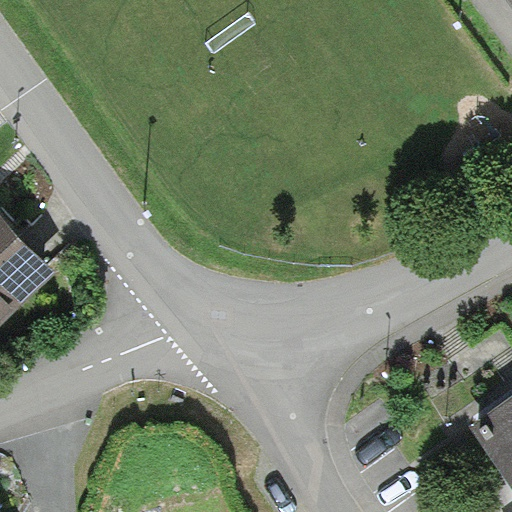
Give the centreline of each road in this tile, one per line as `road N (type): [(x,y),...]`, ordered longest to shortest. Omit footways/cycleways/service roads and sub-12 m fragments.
road 1 (residential): [(192,320),(0,61)]
road 2 (residential): [(253,336),(302,333),(367,313),(511,236)]
road 3 (residential): [(253,336),(346,511)]
road 4 (residential): [(35,386),(192,320)]
road 5 (residential): [(35,386),(56,511)]
